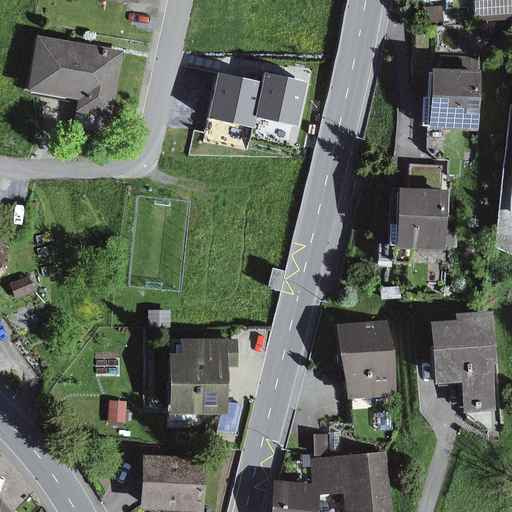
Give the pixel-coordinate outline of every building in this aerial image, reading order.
[(511,0),(474,0),(475,14),(511,12),(511,0)] [(33,86),(82,93),(80,105),(117,113),(120,99),(121,99),(129,45),(41,32),(33,86)] [(430,61),(428,123),(483,124),(485,62),(430,61)] [(258,78),(215,68),(205,114),(247,124),(258,78)] [(307,78),(264,68),(254,114),(296,124),(307,78)] [(444,246),(444,239),(463,240),(463,226),(448,225),(449,181),(394,179),(391,244),(444,246)] [(0,276),(2,277),(10,250),(0,247),(0,245),(2,241),(0,240),(0,276)] [(285,272),(271,269),(267,288),(281,291),(285,272)] [(438,373),(471,372),(472,404),(499,404),(498,377),(502,377),(501,313),(437,315),(438,373)] [(392,315),(337,318),(341,393),(396,390),(392,315)] [(173,336),(172,409),(233,410),(234,363),(244,363),(244,338),(235,338),(235,337),(173,336)] [(314,511),(317,498),(348,491),(349,511),(396,511),(386,443),(338,451),(336,431),(314,431),(315,452),(309,487),(275,483),(271,511),(314,511)] [(208,456),(144,452),(141,499),(205,503),(208,456)]
